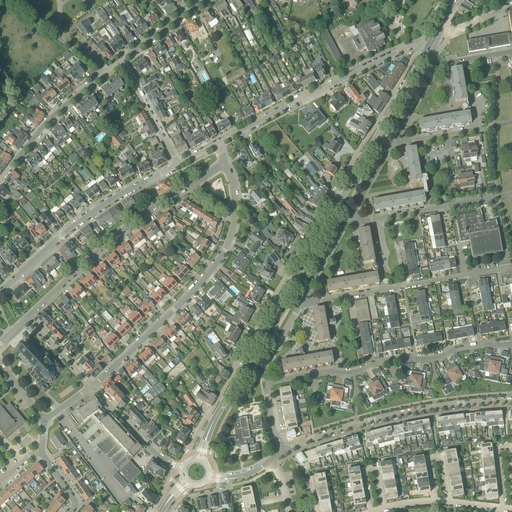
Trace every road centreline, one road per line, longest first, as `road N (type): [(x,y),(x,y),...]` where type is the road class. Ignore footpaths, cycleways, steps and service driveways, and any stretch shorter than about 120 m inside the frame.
road 1 (secondary): [(303,264),(428,47)]
road 2 (residential): [(268,382),(511,344)]
road 3 (residential): [(284,451),(393,415),(511,400)]
road 4 (unclassified): [(92,386),(206,277),(225,250),(235,211)]
road 5 (residential): [(0,293),(97,209),(177,165)]
road 6 (residential): [(27,318),(142,213),(191,185)]
road 7 (residential): [(216,144),(403,49)]
road 8 (residential): [(509,268),(315,302),(304,297)]
road 9 (secondary): [(303,264),(207,435)]
road 10 (residential): [(396,136),(437,69),(511,52)]
road 11 (unclassified): [(0,180),(39,130),(102,74)]
road 12 (residential): [(511,510),(416,501),(373,511)]
road 13 (residential): [(355,219),(491,199)]
road 14 (tertiary): [(183,468),(162,460),(92,386)]
